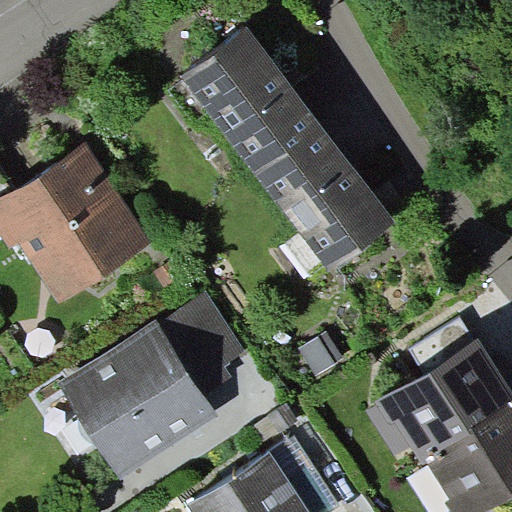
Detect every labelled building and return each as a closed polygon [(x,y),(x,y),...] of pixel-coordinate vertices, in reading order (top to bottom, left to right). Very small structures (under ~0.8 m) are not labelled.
[(394,226),(245,27),(177,78),(326,277),(394,226)] [(151,252),(84,147),(0,200),(0,232),(52,314),(151,252)] [(328,329),(298,348),(317,377),(346,358),(328,329)] [(213,423),(156,333),(61,394),(118,483),(213,423)] [(470,511),(511,484),(511,402),(472,343),(382,403),(454,511),(470,511)] [(304,511),(270,455),(185,507),(188,511),(304,511)]
